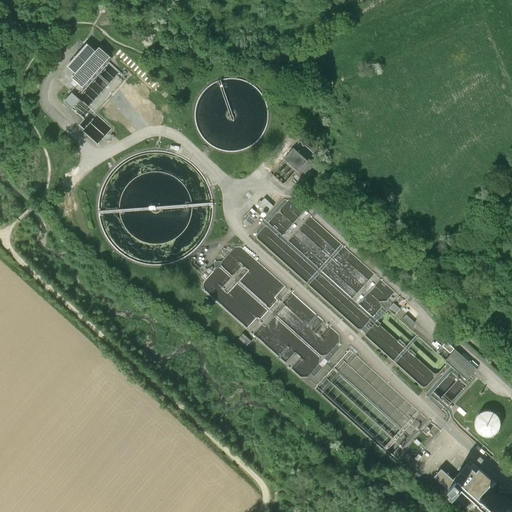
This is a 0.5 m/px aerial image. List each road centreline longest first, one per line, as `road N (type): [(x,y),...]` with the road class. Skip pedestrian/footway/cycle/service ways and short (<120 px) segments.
road 1 (track): [(0,243),(264,486),(269,494),(258,511)]
road 2 (track): [(511,179),(446,275),(441,302)]
